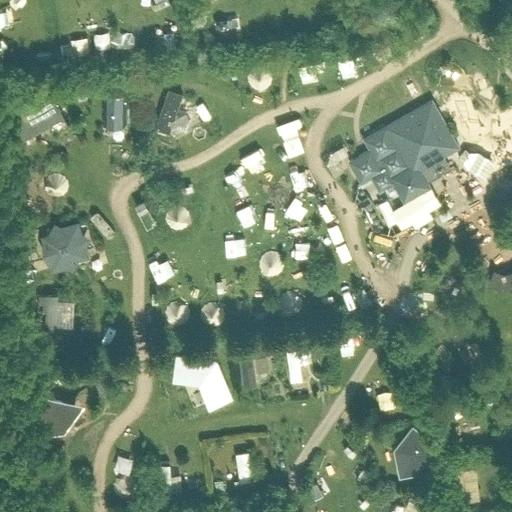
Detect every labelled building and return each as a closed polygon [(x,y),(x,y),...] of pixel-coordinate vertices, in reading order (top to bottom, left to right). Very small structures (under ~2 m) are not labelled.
[(12,119),(23,140),(64,117),(53,96),(12,119)] [(434,98),(365,137),(371,148),(365,151),(350,160),(363,181),(373,175),(381,189),(394,181),(406,201),(433,186),(429,180),(453,167),(446,154),(461,146),(434,98)] [(470,137),(490,131),(484,111),(464,117),(470,137)] [(471,164),(469,168),(479,174),(481,171),(488,174),(493,164),(466,148),(460,158),(471,164)] [(25,203),(55,199),(52,172),(36,173),(36,166),(21,168),(25,203)] [(179,209),(172,167),(162,169),(169,211),(179,209)] [(51,231),(46,233),(55,264),(63,262),(70,265),(74,259),(86,256),(76,224),(65,227),(64,227),(58,224),(55,229),(51,230),(51,231)] [(497,263),(511,251),(511,229),(486,248),(497,263)] [(269,270),(273,310),(288,308),(284,268),(269,270)] [(303,346),(290,347),(291,380),(305,380),(303,346)] [(258,378),(269,378),(269,354),(258,354),(258,378)] [(179,356),(177,377),(201,381),(211,404),(231,397),(217,361),(179,356)] [(123,359),(97,360),(99,399),(117,398),(116,383),(124,382),(123,359)] [(81,401),(40,391),(30,389),(40,426),(45,427),(64,428),(81,401)] [(395,393),(383,404),(399,420),(410,408),(395,393)] [(433,454),(436,441),(426,433),(414,424),(398,445),(402,472),(430,466),(431,461),(433,454)] [(329,451),(367,470),(373,458),(336,439),(329,451)] [(238,451),(244,481),(256,478),(250,448),(238,451)] [(187,455),(189,489),(206,488),(205,454),(187,455)] [(308,486),(315,498),(323,493),(315,481),(308,486)] [(165,489),(166,505),(180,504),(179,488),(165,489)] [(373,511),(373,503),(331,505),(331,511),(373,511)]
